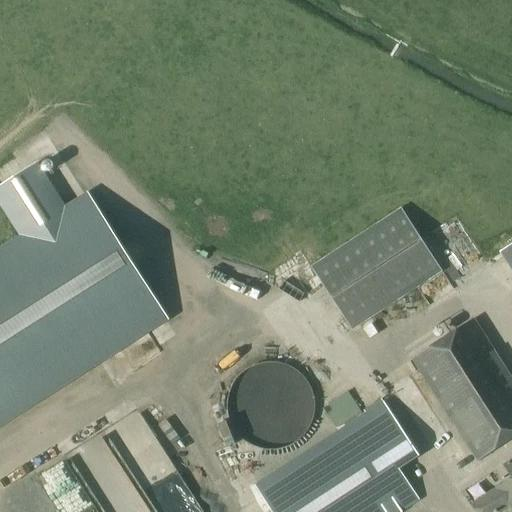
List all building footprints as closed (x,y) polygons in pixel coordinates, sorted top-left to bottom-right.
[(67,211),(37,165),(0,188),(0,201),(24,239),(0,253),(0,422),(166,317),(90,197),(67,211)] [(311,268),(316,277),(351,330),(442,271),(401,209),(311,268)] [(411,359),(478,463),(511,440),(511,378),(474,319),(411,359)] [(315,420),(316,411),(315,405),(313,398),(311,392),(306,386),(303,382),(296,378),(288,375),(281,374),(274,374),(267,376),(260,379),(255,382),(250,388),(245,395),(242,403),(242,409),(242,416),(244,424),(247,430),(252,437),(257,441),(263,445),(270,447),(276,448),(284,448),(291,446),(297,443),(304,438),(310,432),(313,425),(315,420)] [(337,429),(362,413),(349,392),(329,404),(333,411),(327,414),(337,429)] [(369,412),(364,415),(256,486),(273,511),(404,511),(420,502),(399,469),(419,456),(385,402),(382,404),(380,400),(367,409),(369,412)] [(500,511),(509,506),(511,510),(511,460),(504,465),(511,477),(497,488),(498,489),(473,504),(478,511),(500,511)] [(109,511),(150,511),(141,493),(108,510),(109,511)]
